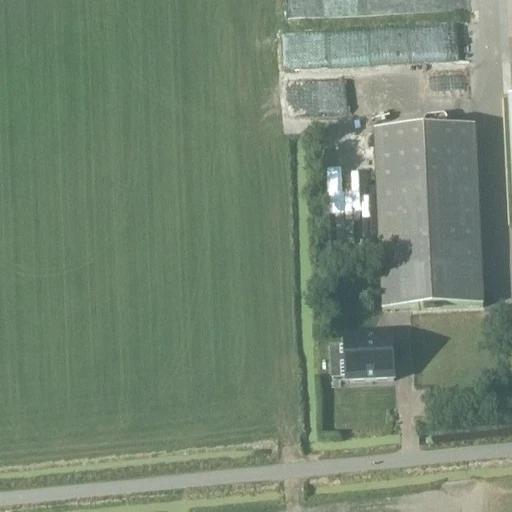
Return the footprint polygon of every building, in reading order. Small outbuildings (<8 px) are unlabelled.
[(458,31),(470,31),(470,17),(457,18),(458,31)] [(340,24),(339,51),(356,51),(357,24),(340,24)] [(478,51),(477,39),(403,40),(403,52),(478,51)] [(475,128),(373,133),(381,313),(484,309),(475,128)] [(372,335),(344,337),(344,344),(344,348),(345,380),(346,384),(393,382),(392,353),(391,342),(372,343),(372,335)]
